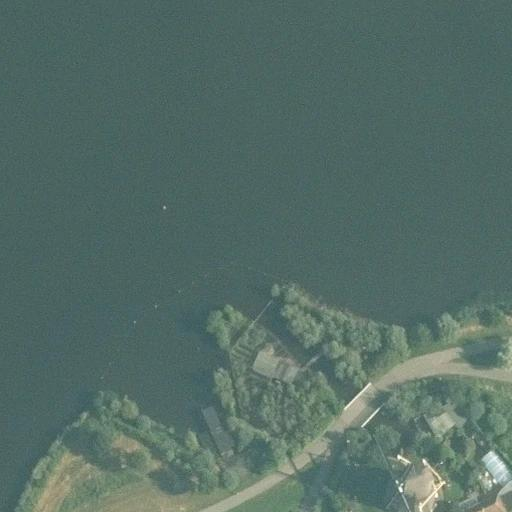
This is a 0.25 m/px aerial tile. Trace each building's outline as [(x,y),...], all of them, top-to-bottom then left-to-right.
[(297,373),(289,370),(278,365),(271,380),(282,385),(291,389),(297,373)] [(469,423),(455,405),(440,412),(457,433),(469,423)] [(511,475),(492,452),(479,463),(502,489),(511,484),(511,475)] [(432,511),(434,509),(432,504),(433,500),(436,499),(435,495),(431,495),(427,485),(428,483),(425,480),(423,483),(410,478),(396,485),(390,500),(396,511),(432,511)] [(511,511),(511,493),(497,502),(501,511),(511,511)] [(501,511),(497,502),(496,499),(467,511),(501,511)]
